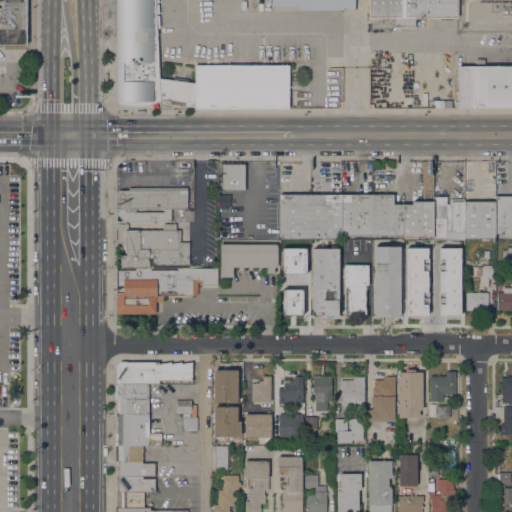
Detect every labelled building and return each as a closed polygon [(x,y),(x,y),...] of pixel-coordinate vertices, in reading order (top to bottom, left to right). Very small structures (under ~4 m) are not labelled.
[(26,0),(27,44),(22,44),(22,45),(0,45),(0,0),(26,0)] [(287,64),(288,107),(194,107),(194,102),(191,102),(190,104),(188,105),(186,105),(184,105),(184,104),(169,102),(169,99),(160,98),(159,99),(153,102),(147,104),(143,105),(135,105),(128,105),(123,104),(118,102),(117,100),(115,100),(115,0),(158,0),(159,27),(156,27),(158,77),(172,78),(172,76),(187,78),(187,81),(194,81),(194,64),(287,64)] [(353,0),(353,9),(297,9),(297,5),(269,5),(269,0),(353,0)] [(392,26),(392,18),(367,18),(367,0),(455,0),(455,17),(413,18),(413,26),(392,26)] [(511,65),(511,107),(453,107),(453,101),(457,101),(457,66),(475,66),(475,58),(483,58),(483,65),(511,65)] [(421,161),(432,161),(432,193),(421,193),(421,161)] [(221,184),(220,184),(220,182),(220,163),(245,163),(245,190),(221,190),(221,184)] [(163,208),(128,209),(128,210),(116,210),(116,191),(118,190),(128,190),(128,187),(187,187),(187,208),(170,208),(170,210),(163,210),(163,208)] [(341,235),(340,235),(340,236),(338,236),(338,238),(279,238),(279,194),(336,194),(336,191),(339,191),(339,194),(341,194),(341,235)] [(393,194),(393,204),(402,204),(402,236),(402,235),(401,235),(401,238),(396,238),(396,235),(341,235),(341,194),(393,194)] [(511,238),(495,238),(495,201),(495,196),(506,196),(509,194),(510,194),(511,194),(511,195),(511,196),(511,238)] [(463,238),(463,239),(446,239),(446,238),(433,238),(433,236),(433,201),(433,196),(446,196),(446,203),(449,203),(449,199),(463,199),(463,201),(464,201),(464,238),(463,238)] [(402,204),(411,204),(411,201),(433,201),(433,236),(402,236),(402,204)] [(495,238),(464,238),(464,201),(495,201),(495,238)] [(170,210),(170,221),(116,221),(116,210),(128,210),(128,211),(134,211),(134,212),(163,212),(163,210),(170,210)] [(135,268),(135,267),(121,267),(121,254),(125,254),(125,245),(116,245),(116,223),(127,223),(127,230),(162,229),(162,223),(175,223),(175,229),(180,229),(180,242),(188,242),(188,268),(135,268)] [(277,244),(277,267),(274,267),(274,273),(266,273),(266,267),(233,267),(233,277),(219,277),(220,243),(277,244)] [(331,248),(331,245),(336,245),(336,248),(338,248),(338,315),(332,315),(332,317),(325,317),(325,315),(319,315),(319,316),(314,316),(314,315),(313,315),(313,312),(311,312),(312,248),(331,248)] [(400,316),(373,316),(373,246),(375,246),(375,245),(381,245),(381,246),(386,246),(386,245),(398,245),(398,246),(400,246),(400,316)] [(511,247),(511,261),(510,261),(510,262),(501,262),(502,249),(507,249),(507,247),(511,247)] [(451,260),(463,260),(463,274),(451,274),(451,260)] [(368,264),(368,284),(365,284),(365,316),(345,316),(345,287),(343,287),(343,264),(368,264)] [(421,264),(433,265),(433,277),(421,277),(421,264)] [(310,265),(310,277),(291,277),(291,265),(310,265)] [(494,265),(494,278),(482,278),(482,276),(473,276),(473,266),(482,266),(482,265),(494,265)] [(217,285),(201,285),(201,282),(197,282),(197,294),(192,294),(192,295),(162,295),(162,302),(155,302),(155,314),(116,314),(116,270),(135,270),(135,268),(188,268),(217,268),(217,285)] [(281,291),(284,291),(284,283),(292,283),(292,288),(299,287),(299,291),(302,291),(302,309),(282,309),(281,291)] [(435,283),(444,283),(444,286),(452,286),(452,288),(458,288),(458,302),(464,302),(464,310),(435,310),(435,283)] [(511,310),(496,310),(496,292),(502,292),(502,287),(511,287),(511,310)] [(487,310),(465,309),(465,292),(478,292),(478,290),(480,290),(480,292),(487,292),(487,310)] [(425,309),(404,310),(404,292),(425,292),(425,298),(426,300),(426,302),(425,303),(425,309)] [(117,384),(117,383),(116,383),(116,364),(118,362),(158,362),(158,363),(170,361),(170,363),(180,361),(181,363),(191,361),(191,368),(193,368),(193,375),(191,375),(191,381),(158,380),(158,383),(148,383),(148,384),(117,384)] [(421,372),(421,410),(418,410),(418,417),(398,417),(398,395),(397,395),(397,384),(397,371),(399,371),(401,370),(404,370),(405,371),(405,369),(414,369),(414,370),(418,370),(419,372),(421,372)] [(455,393),(442,393),(442,401),(429,401),(429,376),(445,376),(445,371),(455,371),(455,393)] [(240,408),(212,407),(212,393),(216,393),(216,376),(240,376),(240,408)] [(270,401),(251,401),(251,376),(270,376),(270,401)] [(302,403),(278,403),(278,388),(284,388),(284,379),(293,379),(293,376),(302,376),(302,403)] [(331,376),(331,400),(326,400),(326,410),(315,410),(315,400),(314,400),(314,392),(312,392),(312,391),(311,390),(311,387),(312,386),(312,376),(331,376)] [(364,410),(355,410),(355,404),(346,404),(346,405),(341,405),(341,389),(340,389),(340,380),(352,380),(352,376),(364,376),(364,410)] [(394,421),(367,421),(367,409),(371,409),(371,407),(373,407),(373,403),(370,403),(370,396),(375,396),(375,394),(372,394),(372,387),(374,387),(374,379),(382,379),(382,377),(385,377),(385,376),(394,376),(394,421)] [(501,388),(500,387),(500,384),(501,383),(501,377),(507,377),(508,376),(511,376),(511,377),(511,394),(511,403),(501,402),(501,394),(501,388)] [(119,399),(119,398),(114,398),(114,384),(117,384),(148,384),(148,399),(119,399)] [(119,414),(119,399),(148,399),(148,414),(119,414)] [(176,412),(176,399),(191,399),(191,412),(176,412)] [(437,405),(449,405),(449,417),(436,417),(437,405)] [(511,434),(500,434),(499,425),(500,425),(500,423),(503,423),(502,406),(511,406),(511,434)] [(227,427),(214,427),(214,413),(227,413),(227,427)] [(271,414),(270,437),(270,443),(258,443),(258,437),(244,437),(244,413),(271,414)] [(278,414),(289,414),(289,413),(298,413),(298,414),(302,414),(302,437),(303,437),(303,443),(297,443),(297,436),(278,436),(278,414)] [(116,414),(119,414),(148,414),(148,415),(148,439),(161,439),(161,445),(142,445),(142,446),(115,446),(115,414),(116,414)] [(316,428),(304,428),(304,416),(316,416),(316,428)] [(197,417),(197,430),(183,430),(183,417),(197,417)] [(362,439),(351,439),(351,442),(336,442),(336,431),(335,431),(335,418),(346,418),(346,430),(350,430),(350,419),(352,419),(352,418),(360,418),(360,419),(362,419),(362,439)] [(142,461),(118,461),(115,461),(115,446),(142,446),(142,461)] [(227,469),(214,469),(214,446),(227,446),(227,469)] [(416,485),(398,485),(398,454),(416,454),(416,485)] [(301,456),(301,474),(302,474),(302,511),(281,511),(281,489),(286,489),(286,476),(277,476),(277,456),(301,456)] [(268,460),(268,490),(264,490),(264,495),(265,495),(265,503),(260,503),(260,507),(261,507),(261,511),(244,511),(244,505),(243,505),(243,502),(244,502),(244,501),(248,501),(248,492),(247,492),(247,489),(248,489),(248,487),(252,487),(252,478),(244,478),(244,460),(268,460)] [(367,511),(367,461),(394,460),(394,466),(391,466),(391,477),(388,477),(388,486),(390,486),(390,488),(391,488),(391,504),(390,504),(390,511),(367,511)] [(142,462),(154,462),(154,476),(142,476),(142,477),(117,477),(118,461),(142,461),(142,462)] [(431,511),(431,499),(428,499),(428,493),(427,493),(427,468),(427,463),(437,463),(437,475),(430,475),(430,478),(433,478),(433,491),(438,491),(438,478),(453,478),(453,489),(454,489),(454,511),(431,511)] [(498,511),(498,484),(499,484),(499,472),(510,472),(510,487),(511,487),(511,511),(498,511)] [(336,511),(336,490),(340,490),(339,473),(360,473),(360,489),(358,489),(358,511),(336,511)] [(238,482),(240,482),(240,485),(238,486),(238,491),(233,491),(233,496),(235,496),(235,500),(233,500),(233,505),(228,505),(228,511),(231,511),(212,511),(212,508),(211,506),(212,506),(212,504),(217,504),(217,493),(216,493),(216,491),(217,491),(217,489),(222,489),(222,479),(220,479),(220,477),(222,477),(222,475),(238,474),(238,482)] [(325,511),(306,511),(306,491),(314,491),(314,487),(304,486),(304,474),(318,474),(317,485),(325,485),(325,491),(326,491),(325,511)] [(117,477),(142,477),(142,478),(154,478),(154,491),(143,491),(143,492),(117,492),(117,477)] [(117,507),(117,492),(143,492),(143,507),(117,507)] [(409,495),(409,493),(412,493),(412,495),(422,495),(423,502),(421,502),(421,511),(398,511),(398,504),(397,496),(409,495)]
